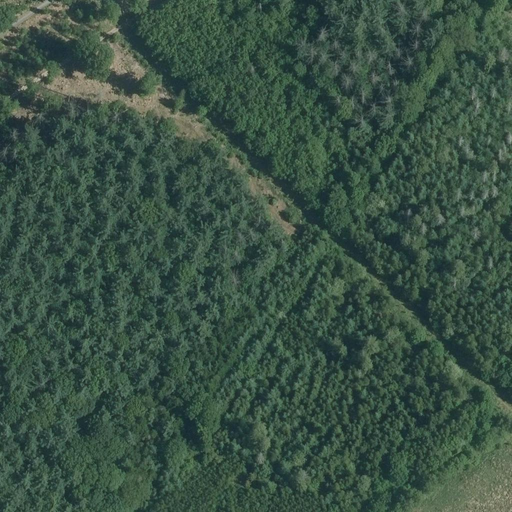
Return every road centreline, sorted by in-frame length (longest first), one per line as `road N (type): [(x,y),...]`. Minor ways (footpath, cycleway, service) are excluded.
road 1 (track): [(511,410),(338,242)]
road 2 (track): [(0,104),(173,0)]
road 3 (track): [(511,414),(386,511)]
